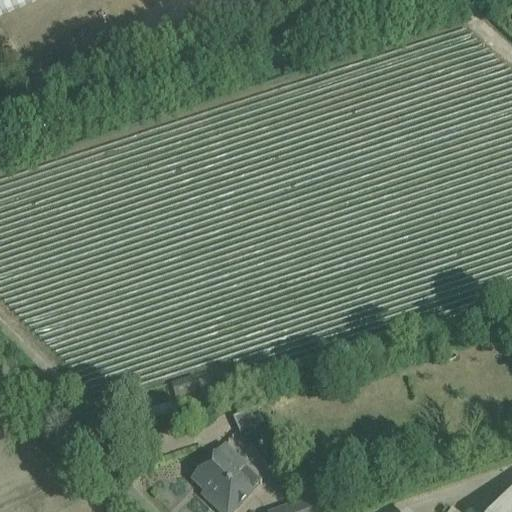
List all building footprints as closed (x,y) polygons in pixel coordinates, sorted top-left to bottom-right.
[(200,393),(196,379),(170,386),(174,400),(200,393)] [(262,425),(256,411),(234,420),(240,435),(262,425)] [(224,447),(190,482),(203,494),(201,497),(216,511),(235,511),(253,494),(252,493),(261,484),(245,469),(246,468),(224,447)] [(511,511),(511,496),(497,511),(511,511)] [(312,511),(308,501),(279,511),(312,511)]
